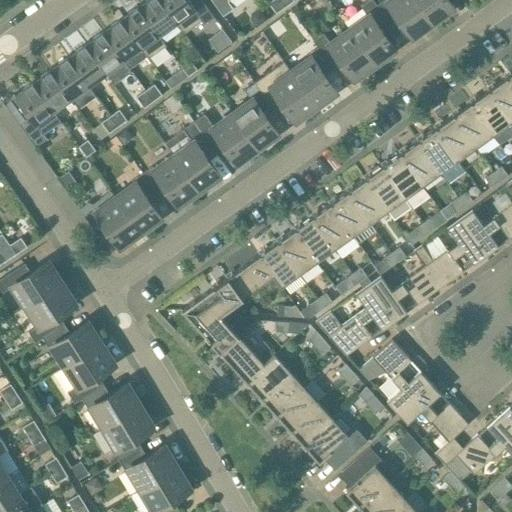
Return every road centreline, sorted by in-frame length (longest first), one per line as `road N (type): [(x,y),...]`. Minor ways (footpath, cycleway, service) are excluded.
road 1 (residential): [(105,292),(511,2)]
road 2 (residential): [(240,511),(105,292)]
road 3 (residential): [(511,370),(480,398),(426,333),(511,265)]
road 4 (residential): [(105,292),(0,138)]
